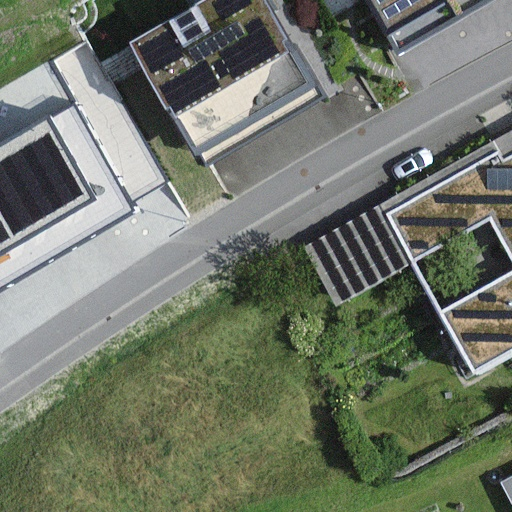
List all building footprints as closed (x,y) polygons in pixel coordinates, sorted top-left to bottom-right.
[(325,98),(266,0),(205,0),(130,45),(205,169),(325,98)] [(459,21),(446,0),(371,0),(404,54),(459,21)] [(446,0),(459,21),(496,0),(446,0)] [(511,355),(511,131),(304,249),(337,308),(491,221),(511,258),(511,274),(442,314),(477,376),(511,355)] [(486,404),(477,389),(465,395),(474,411),(486,404)] [(511,476),(501,482),(511,503),(511,476)]
